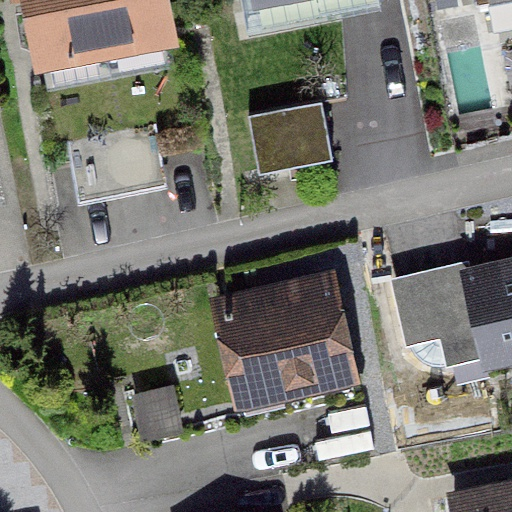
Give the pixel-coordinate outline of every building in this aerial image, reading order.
[(25,0),(36,58),(100,46),(91,0),(25,0)] [(158,0),(91,0),(100,46),(165,34),(158,0)] [(251,0),(256,26),(342,10),(340,0),(251,0)] [(151,127),(117,133),(128,192),(163,185),(151,127)] [(74,202),(128,192),(117,133),(63,143),(74,202)] [(511,264),(463,276),(461,266),(393,282),(406,346),(411,354),(418,361),(427,365),(437,365),(481,355),(482,358),(511,351),(511,264)] [(241,405),(352,378),(328,278),(216,304),(241,405)] [(494,488),(450,496),(452,511),(511,511),(511,500),(497,504),(494,488)]
